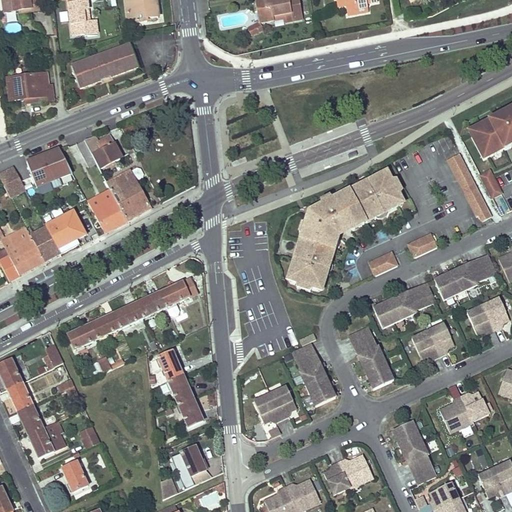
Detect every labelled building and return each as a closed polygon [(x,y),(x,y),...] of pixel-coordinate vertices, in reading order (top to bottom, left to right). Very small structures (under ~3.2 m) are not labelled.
[(2,0),(4,13),(18,11),(22,11),(22,14),(39,12),(37,0),(2,0)] [(142,0),(143,2),(126,4),(128,24),(146,22),(146,18),(158,17),(155,0),(142,0)] [(259,24),(273,21),(272,18),(291,14),(292,21),(303,20),(298,0),(270,0),(255,3),(259,24)] [(345,6),(346,11),(367,7),(366,4),(377,2),(376,0),(335,0),(337,8),(345,6)] [(87,4),(69,6),(68,6),(72,36),(97,33),(96,22),(89,23),(84,24),(83,13),(88,12),(87,4)] [(367,7),(346,11),(347,16),(368,12),(367,7)] [(272,18),(273,21),(284,19),(284,23),(292,21),(291,14),(272,18)] [(253,29),(252,27),(248,29),(251,35),(258,32),(256,27),(253,29)] [(130,45),(71,66),(79,89),(138,68),(130,45)] [(9,102),(24,100),(45,98),(44,86),(48,86),(46,75),(6,79),(9,102)] [(468,137),(482,162),(511,145),(511,110),(475,130),(476,133),(468,137)] [(136,125),(123,131),(127,141),(141,135),(136,125)] [(95,137),(84,142),(93,158),(96,164),(99,170),(121,158),(110,137),(98,143),(95,137)] [(84,142),(76,145),(85,162),(93,158),(84,142)] [(51,152),(55,163),(64,159),(59,151),(58,149),(51,152)] [(51,152),(44,155),(45,157),(42,159),(51,182),(72,174),(64,159),(55,163),(51,152)] [(493,159),(497,167),(509,161),(505,152),(493,159)] [(490,219),(457,156),(445,162),(475,219),(476,218),(478,218),(481,224),(490,219)] [(37,158),(26,162),(36,188),(51,182),(42,159),(38,160),(37,158)] [(93,158),(85,162),(88,168),(96,164),(93,158)] [(0,174),(0,180),(3,187),(19,179),(13,168),(0,174)] [(136,168),(106,183),(109,190),(113,197),(126,222),(150,209),(135,181),(141,177),(142,174),(139,168),(136,168)] [(490,172),(481,177),(493,199),(502,194),(490,172)] [(317,293),(321,290),(325,276),(326,276),(326,275),(327,275),(328,274),(329,274),(329,273),(330,272),(331,271),(331,270),(331,269),(331,268),(331,267),(331,266),(330,265),(330,264),(334,253),(331,252),(333,246),(335,247),(338,237),(337,235),(349,228),(351,232),(375,220),(376,220),(377,221),(378,221),(379,221),(380,221),(381,220),(382,220),(383,220),(383,219),(384,219),(385,218),(385,216),(386,216),(386,215),(386,214),(399,207),(400,202),(397,196),(400,194),(393,181),(390,183),(386,176),(382,175),(367,182),(366,182),(365,182),(363,182),(362,183),(361,183),(360,184),(359,185),(359,186),(358,187),(358,188),(330,202),(328,199),(318,204),(320,208),(306,215),(303,226),(300,225),(297,236),(300,237),(294,256),(290,268),(286,279),(288,283),(296,286),(295,289),(308,293),(309,290),(317,293)] [(25,191),(19,179),(3,187),(9,199),(25,191)] [(109,190),(87,202),(91,209),(113,197),(109,190)] [(113,197),(91,209),(104,234),(126,222),(113,197)] [(47,206),(37,211),(46,228),(60,254),(79,244),(77,240),(85,235),(73,212),(54,222),(48,211),(49,210),(47,206)] [(39,225),(27,231),(30,237),(42,230),(39,225)] [(25,228),(1,240),(9,256),(19,276),(44,263),(30,237),(27,231),(25,228)] [(42,230),(30,237),(44,263),(60,254),(46,228),(42,230)] [(406,247),(412,260),(435,250),(428,237),(406,247)] [(366,265),(373,278),(395,268),(389,255),(366,265)] [(511,255),(499,262),(509,284),(511,283),(511,255)] [(19,276),(9,256),(0,260),(0,264),(9,281),(19,276)] [(489,257),(469,267),(471,272),(491,262),(489,257)] [(491,262),(471,272),(477,284),(497,275),(491,262)] [(477,284),(471,272),(469,267),(457,272),(466,291),(478,286),(477,284)] [(457,272),(446,277),(455,296),(466,291),(457,272)] [(455,296),(446,277),(435,283),(444,302),(455,296)] [(191,280),(159,294),(166,309),(170,317),(174,319),(177,317),(178,311),(175,305),(197,295),(191,280)] [(409,300),(430,290),(427,286),(407,295),(409,300)] [(416,313),(436,304),(430,290),(409,300),(416,313)] [(159,294),(136,304),(143,320),(166,309),(159,294)] [(416,313),(409,300),(407,295),(396,301),(405,320),(416,314),(416,313)] [(497,299),(483,306),(496,332),(502,329),(500,326),(508,322),(497,299)] [(396,301),(384,306),(393,325),(405,320),(396,301)] [(136,304),(113,315),(120,330),(143,320),(136,304)] [(393,325),(384,306),(374,311),(383,330),(393,325)] [(496,332),(483,306),(467,314),(478,337),(487,333),(489,335),(496,332)] [(113,315),(90,325),(97,340),(108,336),(120,330),(113,315)] [(443,324),(427,332),(439,357),(446,354),(445,351),(454,347),(443,324)] [(97,340),(90,325),(67,336),(74,351),(97,340)] [(209,325),(196,331),(198,346),(210,344),(209,325)] [(361,357),(376,350),(366,329),(351,336),(361,357)] [(439,357),(427,332),(411,340),(422,362),(431,358),(432,360),(439,357)] [(313,335),(300,340),(302,346),(315,340),(313,335)] [(108,336),(97,340),(100,346),(110,342),(108,336)] [(351,336),(347,338),(357,358),(361,357),(351,336)] [(157,359),(172,352),(168,344),(157,349),(152,351),(150,352),(157,359)] [(321,365),(311,345),(307,346),(317,367),(321,365)] [(292,354),(301,374),(317,367),(307,346),(292,354)] [(376,350),(361,357),(357,358),(362,370),(383,360),(378,349),(376,350)] [(57,351),(47,356),(53,369),(63,365),(57,351)] [(157,359),(167,383),(180,377),(175,367),(178,366),(172,352),(157,359)] [(106,358),(97,362),(103,374),(111,371),(106,358)] [(383,360),(362,370),(367,381),(388,371),(383,360)] [(0,366),(0,377),(6,391),(22,384),(11,362),(0,366)] [(305,386),(326,376),(321,365),(317,367),(301,374),(300,375),(305,386)] [(388,371),(367,381),(373,392),(393,382),(388,371)] [(499,395),(511,400),(511,372),(509,371),(499,395)] [(180,377),(167,383),(160,387),(163,394),(171,391),(177,406),(193,399),(183,375),(180,377)] [(311,397),(331,387),(326,376),(305,386),(311,397)] [(71,381),(63,384),(66,391),(74,387),(71,381)] [(22,384),(6,391),(17,414),(32,407),(22,384)] [(316,409),(337,399),(331,387),(311,397),(316,409)] [(286,388),(270,395),(281,420),(288,417),(286,414),(295,410),(286,388)] [(468,395),(461,398),(472,422),(488,415),(478,393),(469,398),(468,395)] [(281,420),(270,395),(254,403),(264,424),(272,420),(274,424),(281,420)] [(472,422),(461,398),(454,401),(455,404),(440,412),(450,435),(473,425),(472,422)] [(193,399),(177,406),(188,429),(200,423),(196,413),(199,411),(193,399)] [(32,407),(17,414),(23,428),(26,427),(30,436),(42,430),(40,425),(32,407)] [(30,436),(28,437),(38,460),(53,453),(47,440),(58,435),(55,430),(60,428),(58,423),(47,428),(42,430),(30,436)] [(413,423),(391,433),(396,444),(418,434),(413,423)] [(82,442),(86,451),(100,444),(92,427),(79,432),(83,441),(82,442)] [(279,436),(276,429),(268,433),(271,440),(279,436)] [(418,434),(396,444),(402,455),(423,445),(418,434)] [(58,435),(47,440),(53,453),(65,448),(59,435),(58,435)] [(423,445),(402,455),(407,466),(411,464),(414,471),(429,465),(425,457),(428,456),(423,445)] [(180,455),(186,469),(189,476),(190,479),(206,472),(195,448),(180,455)] [(362,456),(349,462),(360,486),(373,480),(362,456)] [(345,461),(338,464),(349,489),(350,490),(360,486),(349,462),(346,464),(345,461)] [(511,467),(510,463),(494,470),(506,495),(511,492),(511,490),(511,488),(511,487),(511,467)] [(77,464),(62,471),(72,494),(88,487),(77,464)] [(349,489),(338,464),(331,467),(332,470),(323,475),(333,497),(349,489)] [(429,465),(414,471),(417,478),(432,472),(429,465)] [(453,470),(455,478),(463,476),(461,467),(453,470)] [(506,495),(494,470),(478,478),(487,499),(497,495),(499,498),(506,495)] [(191,480),(194,486),(211,479),(208,472),(191,480)] [(432,472),(417,478),(420,485),(435,478),(432,472)] [(165,499),(177,494),(172,479),(159,484),(165,499)] [(292,485),(285,488),(296,511),(303,511),(320,504),(309,481),(294,488),(292,485)] [(223,482),(213,487),(215,490),(219,493),(224,492),(223,482)] [(429,505),(432,511),(459,500),(451,484),(429,494),(433,503),(429,505)] [(296,511),(285,488),(278,492),(280,495),(264,502),(268,511),(296,511)] [(0,511),(9,511),(5,503),(8,502),(2,489),(0,489),(0,511)] [(121,493),(115,496),(118,502),(124,499),(121,493)] [(414,501),(419,511),(428,506),(423,496),(414,501)] [(464,511),(459,500),(432,511),(464,511)]
